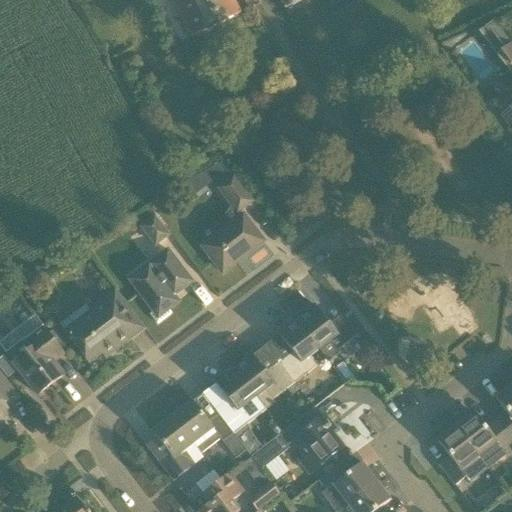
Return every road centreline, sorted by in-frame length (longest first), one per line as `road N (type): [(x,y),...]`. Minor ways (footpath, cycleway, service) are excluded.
road 1 (residential): [(101,438),(106,424),(328,253),(350,244),(506,257)]
road 2 (residential): [(426,511),(385,457),(387,435),(485,359),(507,319),(506,257)]
